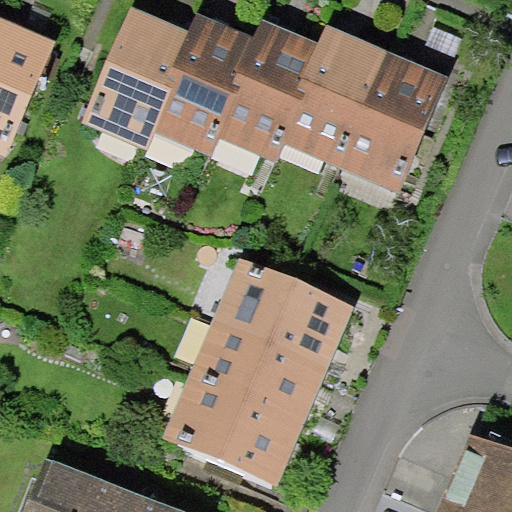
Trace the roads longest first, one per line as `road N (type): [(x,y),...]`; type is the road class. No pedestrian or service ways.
road 1 (residential): [(511,162),(432,348)]
road 2 (residential): [(432,348),(359,511)]
